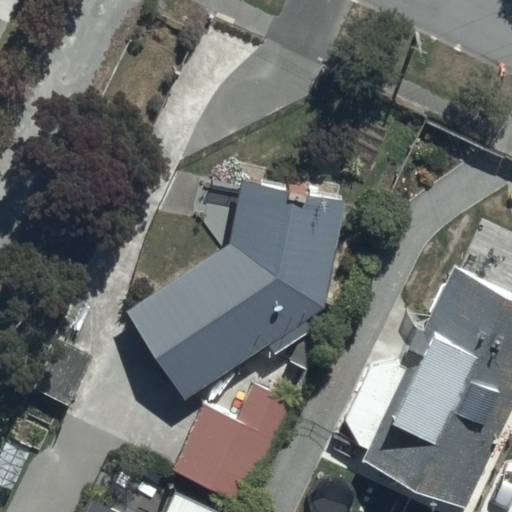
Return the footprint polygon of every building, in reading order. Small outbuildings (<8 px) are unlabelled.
[(327,291),(346,185),(243,162),(233,225),(129,297),(187,383),(268,329),(275,340),(313,316),(305,303),(327,291)] [(468,494),(511,398),(511,275),(455,249),(363,446),(468,494)] [(70,394),(96,341),(61,324),(35,377),(70,394)] [(248,491),(294,386),(254,369),(239,403),(207,388),(176,459),(248,491)] [(224,511),(229,502),(176,477),(162,507),(93,474),(75,511),(224,511)]
